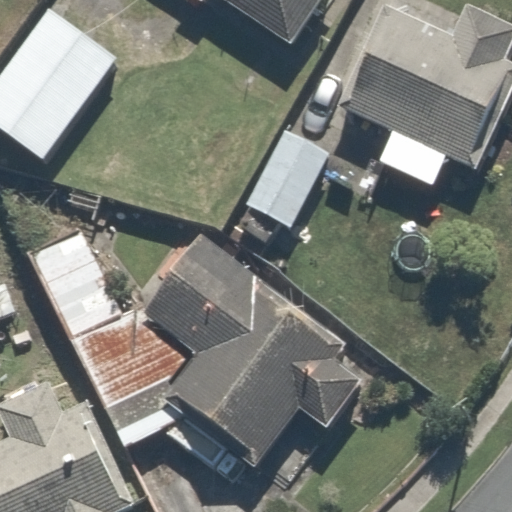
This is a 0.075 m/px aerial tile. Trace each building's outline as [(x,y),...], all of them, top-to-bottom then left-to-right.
[(212,0),(287,53),(324,0),(212,0)] [(125,71),(63,20),(0,96),(0,133),(44,170),(125,71)] [(456,55),(385,26),(342,129),(394,150),(382,177),(437,200),(451,167),(483,180),(511,111),(511,38),(470,21),(456,55)] [(340,158),(300,132),(244,219),(284,245),(340,158)] [(86,243),(33,267),(135,462),(196,430),(269,471),(349,328),(197,243),(151,326),(122,310),(86,243)] [(138,511),(143,510),(100,415),(76,426),(61,394),(0,421),(0,438),(7,453),(0,455),(0,511),(138,511)]
